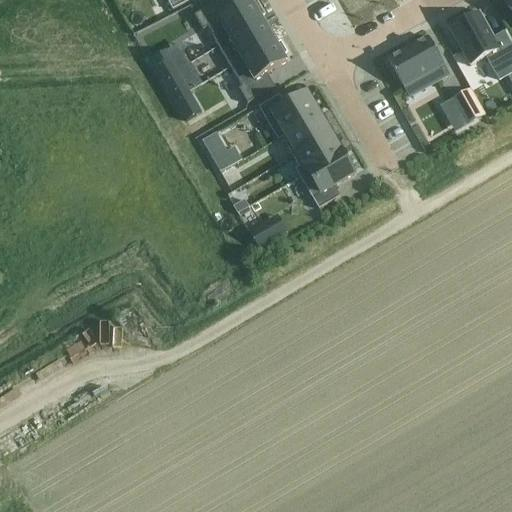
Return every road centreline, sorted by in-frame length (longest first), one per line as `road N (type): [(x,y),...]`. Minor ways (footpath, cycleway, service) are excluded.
road 1 (residential): [(442,0),(327,63)]
road 2 (residential): [(389,173),(327,63)]
